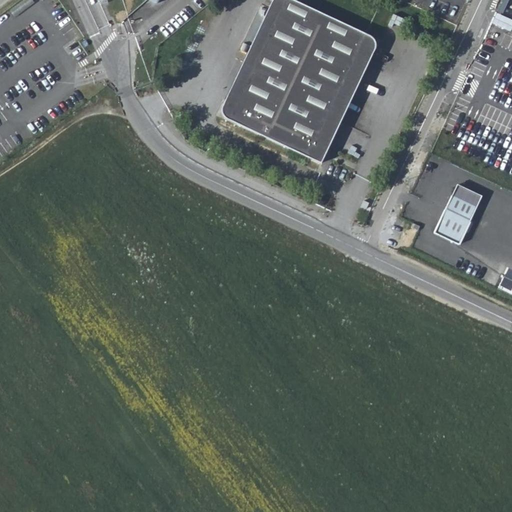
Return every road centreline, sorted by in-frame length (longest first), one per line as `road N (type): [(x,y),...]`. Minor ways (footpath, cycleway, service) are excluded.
road 1 (unclassified): [(125,91),(165,153),(366,253)]
road 2 (unclassified): [(483,0),(366,253)]
road 3 (track): [(0,169),(98,109),(145,130)]
road 4 (unclassified): [(366,253),(511,322)]
